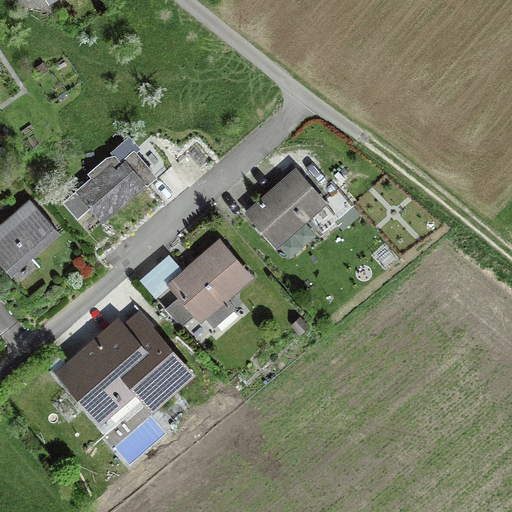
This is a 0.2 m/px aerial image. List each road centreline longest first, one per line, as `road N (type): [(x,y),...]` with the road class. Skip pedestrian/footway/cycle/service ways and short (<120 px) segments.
road 1 (residential): [(0,373),(308,99)]
road 2 (track): [(308,99),(511,260)]
